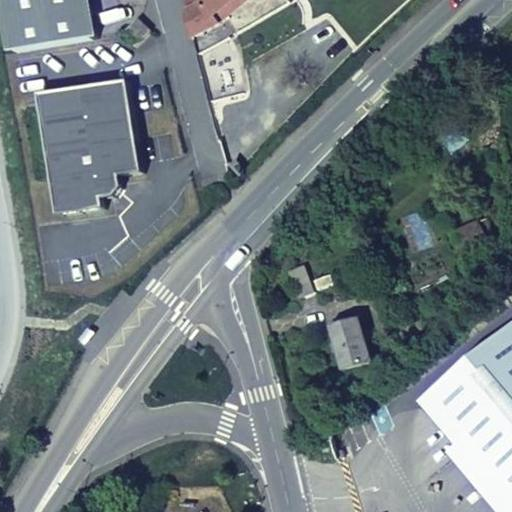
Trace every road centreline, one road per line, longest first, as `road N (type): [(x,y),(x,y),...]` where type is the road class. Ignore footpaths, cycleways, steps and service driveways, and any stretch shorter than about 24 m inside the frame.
road 1 (secondary): [(485,0),(377,94),(221,256)]
road 2 (secondary): [(221,256),(78,451)]
road 3 (tertiary): [(78,451),(139,425),(200,415),(254,433),(277,454)]
road 4 (tertiary): [(221,256),(277,454)]
road 5 (unclassified): [(171,0),(206,156)]
